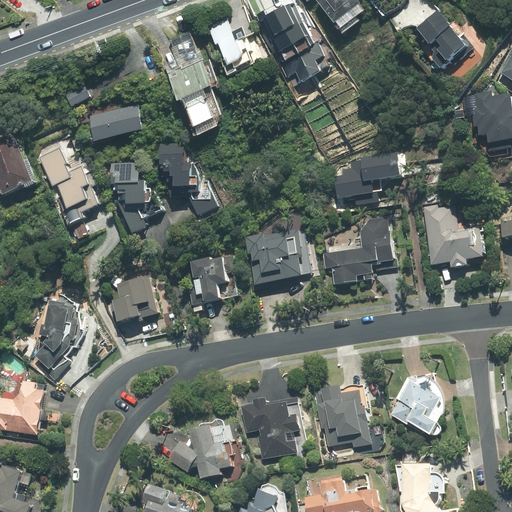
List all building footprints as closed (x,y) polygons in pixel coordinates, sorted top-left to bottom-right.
[(369,14),(358,0),(319,0),(318,1),(343,34),(369,14)] [(470,49),(439,12),(420,28),(425,34),(417,41),(443,72),(470,49)] [(231,21),(210,29),(230,80),(257,69),(255,63),(263,60),(255,38),(249,40),(245,30),(236,33),(231,21)] [(211,59),(206,61),(201,49),(199,50),(191,33),(162,46),(169,63),(164,65),(182,107),(186,105),(202,142),(223,133),(219,124),(228,121),(216,92),(223,89),(211,59)] [(511,59),(497,82),(511,91),(511,59)] [(84,85),(65,95),(73,109),(92,98),(84,85)] [(481,95),(477,100),(478,110),(473,110),(474,131),(480,130),(481,139),(490,138),(491,154),(501,154),(501,145),(511,143),(511,96),(493,97),(492,94),(481,95)] [(140,106),(92,119),(100,147),(148,134),(140,106)] [(19,132),(0,139),(0,203),(41,187),(19,132)] [(78,136),(40,152),(55,189),(59,188),(80,240),(92,235),(85,216),(102,208),(95,189),(99,187),(78,136)] [(219,209),(195,164),(186,164),(187,149),(163,148),(161,177),(170,178),(169,197),(187,198),(199,220),(219,209)] [(401,157),(335,165),(339,200),(383,194),(382,183),(404,180),(401,157)] [(143,167),(114,166),(114,190),(122,191),(122,209),(134,237),(150,230),(146,221),(166,212),(157,192),(150,191),(150,187),(143,186),(143,167)] [(452,204),(424,208),(433,266),(453,263),(454,272),(470,270),(468,261),(486,259),(480,224),(456,227),(452,204)] [(391,218),(371,221),(361,233),(363,248),(324,255),(327,269),(335,268),(338,287),(375,281),(372,266),(398,262),(391,218)] [(511,218),(500,220),(502,239),(511,237),(511,218)] [(297,229),(246,238),(255,288),(303,279),(299,259),(303,258),(297,229)] [(212,258),(191,263),(198,300),(204,299),(205,304),(238,297),(234,274),(237,273),(234,258),(213,263),(212,258)] [(151,279),(119,287),(123,302),(113,304),(119,325),(161,314),(151,279)] [(43,349),(34,359),(57,380),(72,363),(69,359),(70,358),(72,356),(73,355),(75,353),(76,352),(77,350),(78,348),(79,347),(80,345),(81,343),(82,341),(83,339),(84,337),(84,335),(85,333),(85,332),(79,331),(81,307),(47,304),(43,349)] [(401,403),(393,416),(424,435),(426,432),(434,437),(447,416),(437,410),(443,400),(410,380),(397,401),(401,403)] [(19,401),(0,398),(0,431),(42,436),(47,390),(37,389),(38,383),(21,382),(19,401)] [(333,395),(323,396),(329,447),(354,444),(355,449),(374,447),(368,391),(341,394),(341,388),(332,389),(333,395)] [(256,407),(243,409),(246,433),(259,431),(263,460),(297,455),(294,433),(301,432),(299,415),(290,416),(288,405),(270,408),(269,399),(255,401),(256,407)] [(188,447),(183,444),(171,461),(189,474),(199,461),(201,481),(222,479),(221,472),(233,470),(231,455),(226,455),(225,444),(215,445),(213,428),(194,430),(195,440),(188,447)] [(0,511),(32,511),(34,506),(15,500),(24,472),(0,463),(0,511)] [(433,467),(404,465),(404,466),(397,466),(402,506),(405,511),(439,511),(437,507),(441,504),(441,495),(446,495),(447,481),(439,474),(433,474),(433,467)] [(382,511),(379,490),(371,491),(370,488),(346,491),(344,479),(322,481),(324,496),(305,498),(306,511),(382,511)] [(191,501),(153,487),(147,504),(151,506),(149,511),(193,511),(195,509),(189,507),(191,501)] [(249,511),(244,509),(242,511),(281,511),(285,501),(260,492),(255,504),(252,503),(249,511)]
